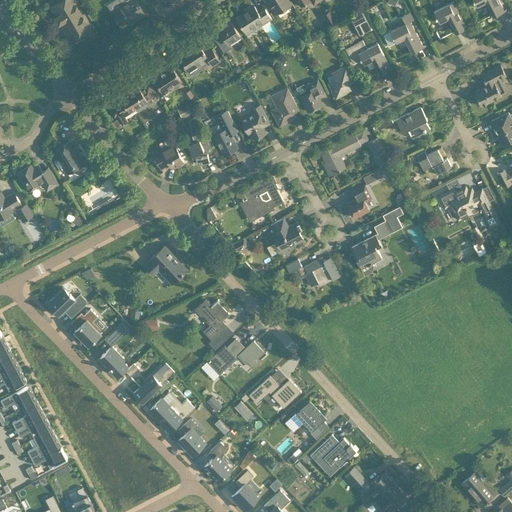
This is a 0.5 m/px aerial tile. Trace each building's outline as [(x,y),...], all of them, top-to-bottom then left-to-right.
[(87,20),(75,0),(62,0),(60,2),(51,7),(57,16),(55,17),(59,24),(61,23),(72,41),(92,29),(87,20)] [(144,14),(139,5),(135,0),(120,0),(124,5),(113,13),(115,16),(114,16),(119,23),(122,26),(134,18),(135,20),(144,14)] [(290,0),(267,0),(276,13),(292,3),(290,0)] [(474,0),(477,6),(485,1),(493,16),(506,9),(504,10),(498,0),(474,0)] [(453,1),(443,6),(434,10),(434,11),(439,22),(448,18),(455,30),(456,33),(460,30),(469,26),(469,25),(466,26),(462,17),(453,1)] [(255,5),(236,18),(247,34),(254,29),(252,26),(264,19),(265,22),(272,18),(264,6),(258,10),(255,5)] [(330,10),(323,14),(329,24),(336,19),(330,10)] [(372,29),(363,11),(350,18),(359,35),(372,29)] [(410,12),(396,19),(399,26),(383,34),(388,45),(396,42),(404,37),(412,52),(425,45),(423,46),(410,21),(413,20),(410,12)] [(219,33),(213,36),(219,44),(224,52),(229,48),(226,44),(240,35),(235,27),(230,19),(218,26),(222,32),(220,34),(219,33)] [(322,37),(329,38),(330,31),(323,30),(322,37)] [(393,67),(391,68),(378,42),(367,48),(363,39),(346,48),(354,63),(361,59),(364,64),(366,62),(369,69),(376,65),(380,74),(393,67)] [(178,55),(183,63),(188,71),(197,65),(198,67),(199,67),(200,69),(207,65),(205,63),(209,60),(212,65),(220,60),(216,55),(211,46),(204,51),(197,40),(188,46),(189,48),(178,55)] [(164,70),(153,77),(163,92),(164,92),(169,89),(168,89),(171,87),(172,86),(173,87),(174,88),(176,88),(178,87),(178,86),(179,85),(179,84),(178,83),(181,80),(176,72),(170,64),(163,69),(164,70)] [(504,85),(500,78),(506,75),(500,64),(481,74),(486,85),(474,91),(476,95),(475,96),(478,101),(479,102),(481,105),(501,95),(498,88),(504,85)] [(351,89),(347,83),(354,80),(346,66),(333,73),(336,79),(329,83),(333,90),(332,91),(334,96),(336,95),(336,96),(351,89)] [(316,109),(316,107),(322,104),(318,96),(324,93),(317,79),(306,85),(309,91),(301,96),(308,111),(309,110),(312,111),(316,109)] [(138,84),(126,91),(135,107),(137,111),(159,97),(155,90),(149,82),(140,88),(138,84)] [(296,117),(293,111),(299,109),(287,87),(271,95),(277,106),(271,109),(280,125),(296,117)] [(190,89),(183,94),(188,100),(195,96),(190,89)] [(135,107),(126,91),(106,103),(114,116),(116,115),(122,125),(129,121),(124,114),(135,107)] [(186,103),(180,106),(182,111),(189,108),(186,103)] [(266,133),(263,127),(270,123),(260,104),(253,108),(254,111),(241,118),(248,132),(250,131),(254,139),(266,133)] [(421,106),(396,119),(401,128),(402,131),(407,128),(411,126),(416,135),(421,133),(430,128),(425,119),(427,118),(421,106)] [(238,130),(233,121),(227,109),(216,115),(223,129),(213,134),(223,154),(238,147),(231,133),(238,130)] [(500,116),(491,120),(501,139),(499,140),(501,144),(511,138),(511,118),(508,111),(500,116)] [(390,114),(375,121),(379,128),(393,121),(390,114)] [(210,146),(202,131),(195,116),(189,119),(193,136),(196,142),(188,145),(192,154),(191,154),(193,157),(196,156),(197,163),(209,161),(207,152),(205,148),(210,146)] [(117,118),(112,122),(116,129),(121,126),(117,118)] [(340,155),(361,144),(355,132),(320,150),(328,165),(325,166),(330,175),(346,167),(340,155)] [(181,156),(186,154),(176,135),(164,141),(167,146),(153,153),(160,167),(169,162),(171,167),(184,161),(181,156)] [(380,167),(391,162),(378,137),(367,142),(380,167)] [(53,150),(57,157),(54,159),(61,170),(65,168),(68,173),(76,168),(79,173),(91,166),(85,157),(80,159),(77,153),(70,140),(53,150)] [(425,150),(417,154),(424,168),(424,167),(426,170),(427,171),(429,172),(430,172),(432,173),(434,173),(436,172),(438,171),(439,172),(451,165),(447,157),(444,159),(442,156),(446,154),(441,146),(433,150),(427,153),(425,150)] [(497,173),(501,182),(504,186),(511,182),(510,181),(511,180),(511,163),(510,165),(511,169),(506,173),(504,169),(497,173)] [(58,183),(50,169),(48,167),(42,171),(39,165),(34,168),(31,164),(17,172),(22,181),(28,190),(39,183),(41,186),(44,187),(45,186),(47,190),(49,188),(58,183)] [(367,183),(380,176),(377,169),(364,176),(367,183)] [(272,174),(238,192),(248,211),(255,207),(258,214),(284,201),(277,188),(278,187),(272,174)] [(354,217),(363,212),(369,209),(365,201),(372,197),(365,184),(351,191),(354,199),(347,202),(354,217)] [(483,213),(489,225),(499,221),(488,200),(494,197),(488,186),(482,189),(482,187),(474,191),(468,189),(466,185),(453,192),(451,189),(439,195),(445,207),(451,205),(458,218),(471,212),(474,218),(483,213)] [(20,203),(19,201),(14,192),(4,198),(0,192),(0,217),(11,211),(10,209),(20,203)] [(28,202),(15,210),(22,221),(35,214),(28,202)] [(216,217),(211,206),(207,208),(207,218),(209,220),(216,217)] [(378,239),(402,227),(397,216),(404,213),(400,206),(383,214),(385,219),(374,225),(378,232),(352,245),(356,253),(357,253),(359,256),(356,258),(361,268),(382,257),(377,248),(382,245),(378,239)] [(82,210),(88,220),(92,218),(85,208),(82,210)] [(283,217),(271,223),(276,233),(273,234),(277,242),(275,243),(281,254),(284,253),(282,250),(282,248),(289,245),(290,246),(300,240),(302,243),(305,242),(299,231),(301,230),(297,221),(297,223),(289,227),(283,217)] [(244,237),(230,244),(236,251),(248,245),(244,237)] [(151,260),(145,265),(153,274),(159,268),(166,276),(172,282),(172,283),(173,282),(174,281),(176,279),(178,281),(184,275),(183,273),(187,269),(178,260),(175,257),(164,245),(150,258),(151,260)] [(340,275),(331,256),(317,263),(316,260),(303,267),(302,265),(298,267),(302,275),(305,273),(312,285),(319,282),(318,280),(330,274),(333,279),(340,275)] [(298,267),(302,265),(298,258),(286,264),(289,271),(298,267)] [(59,313),(67,305),(75,314),(88,301),(80,293),(75,298),(64,287),(57,293),(57,292),(54,295),(55,296),(48,302),(59,313)] [(206,298),(195,308),(202,315),(203,314),(208,319),(207,320),(211,324),(204,330),(212,339),(209,342),(215,348),(225,339),(220,333),(227,326),(222,320),(229,313),(228,312),(228,313),(217,301),(219,299),(218,299),(211,305),(206,298)] [(72,322),(77,328),(76,329),(75,329),(75,330),(76,331),(80,335),(82,337),(80,339),(85,344),(87,342),(88,344),(103,330),(93,320),(98,316),(91,308),(83,315),(81,312),(72,322)] [(132,317),(131,322),(133,322),(138,319),(139,311),(131,310),(131,317),(132,317)] [(125,319),(105,338),(110,344),(121,334),(116,328),(121,323),(128,330),(132,326),(125,319)] [(0,357),(11,352),(6,341),(4,342),(2,338),(0,339),(0,357)] [(225,344),(207,360),(219,374),(240,355),(246,361),(247,360),(253,366),(258,361),(267,352),(266,352),(265,353),(254,341),(255,341),(254,340),(246,348),(241,344),(236,338),(229,345),(227,347),(225,344)] [(102,355),(100,357),(106,362),(110,367),(109,368),(110,369),(111,368),(117,374),(127,365),(122,359),(124,357),(112,345),(102,355)] [(0,375),(17,367),(15,363),(17,362),(11,352),(0,357),(0,362),(2,366),(0,366),(0,375)] [(139,368),(134,363),(125,371),(131,376),(139,368)] [(9,390),(27,381),(21,369),(19,370),(17,367),(0,375),(0,384),(5,382),(9,390)] [(158,369),(134,392),(143,401),(149,395),(150,396),(149,395),(157,387),(160,390),(169,381),(158,369)] [(270,374),(249,394),(257,402),(269,391),(273,395),(284,407),(301,391),(294,383),(289,377),(288,378),(280,385),(270,374)] [(19,399),(23,406),(37,399),(31,389),(29,390),(27,385),(1,399),(5,407),(19,399)] [(212,395),(207,400),(216,410),(222,405),(212,395)] [(194,406),(187,398),(181,404),(175,397),(167,404),(161,397),(150,408),(170,430),(194,406)] [(16,429),(42,415),(40,411),(42,410),(37,399),(23,406),(27,414),(12,421),(16,429)] [(235,405),(241,411),(246,406),(241,400),(235,405)] [(295,412),(290,417),(298,426),(303,421),(311,430),(310,432),(315,438),(329,425),(318,414),(320,412),(310,401),(297,414),(295,412)] [(34,437),(52,428),(46,417),(44,418),(42,415),(16,429),(20,436),(34,428),(38,435),(34,437)] [(205,441),(194,429),(198,425),(190,418),(178,430),(183,434),(179,438),(184,444),(183,444),(188,449),(188,448),(192,453),(205,441)] [(31,457),(57,443),(56,440),(57,439),(52,428),(34,437),(38,445),(27,450),(31,457)] [(311,454),(325,469),(335,460),(340,466),(353,454),(357,450),(352,446),(353,445),(351,443),(350,444),(344,437),(340,441),(333,433),(311,454)] [(20,445),(17,439),(12,442),(15,447),(20,445)] [(231,468),(220,457),(226,447),(220,441),(209,451),(214,456),(204,466),(213,475),(212,476),(218,482),(222,478),(221,477),(231,468)] [(59,447),(57,443),(31,457),(35,464),(45,459),(49,467),(67,457),(61,446),(59,447)] [(23,450),(20,445),(15,447),(18,453),(23,450)] [(298,457),(303,453),(298,447),(293,452),(298,457)] [(245,457),(241,464),(244,467),(250,462),(245,457)] [(31,465),(26,468),(29,473),(34,470),(31,465)] [(376,485),(382,492),(394,480),(393,479),(393,478),(391,475),(390,476),(385,471),(380,476),(379,474),(371,481),(372,481),(369,483),(353,467),(345,474),(362,491),(364,489),(366,491),(370,487),(372,490),(376,485)] [(511,468),(506,474),(510,479),(498,489),(505,496),(511,489),(511,468)] [(240,486),(232,495),(245,508),(258,496),(245,483),(253,475),(247,469),(235,481),(240,486)] [(477,470),(474,472),(461,482),(482,506),(498,491),(482,479),(485,478),(480,470),(478,471),(477,470)] [(405,492),(394,480),(382,492),(374,499),(384,510),(381,511),(402,511),(393,502),(405,492)] [(72,500),(65,504),(69,511),(96,511),(87,494),(83,486),(77,489),(81,497),(73,501),(72,500)] [(269,511),(284,511),(281,508),(290,499),(280,489),(264,505),(270,511),(269,511)] [(52,511),(62,511),(53,494),(45,498),(52,511)] [(511,511),(511,502),(511,501),(507,497),(498,504),(501,508),(496,511),(511,511)]
